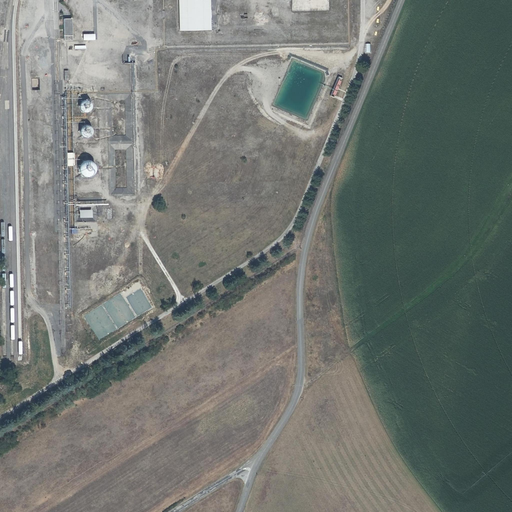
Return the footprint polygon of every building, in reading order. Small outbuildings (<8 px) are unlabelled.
[(177,0),(178,30),(210,29),(209,0),(177,0)] [(70,41),(70,20),(68,20),(62,20),(63,41),(70,41)] [(335,95),(340,81),(337,80),(331,94),(335,95)] [(80,101),(79,102),(78,103),(77,104),(77,105),(77,106),(77,107),(77,108),(77,109),(77,110),(78,111),(78,112),(79,112),(80,113),(81,113),(81,114),(82,114),(83,114),(84,114),(85,114),(86,113),(87,113),(87,112),(88,112),(89,111),(89,110),(89,109),(90,109),(90,108),(90,107),(90,106),(89,105),(89,104),(88,103),(88,102),(87,102),(86,101),(85,101),(84,101),(83,101),(82,101),(81,101),(80,101)] [(81,138),(82,138),(83,138),(84,139),(85,138),(86,138),(87,138),(87,137),(88,137),(89,136),(89,135),(90,135),(90,134),(90,133),(90,132),(90,131),(90,130),(89,129),(89,128),(88,127),(87,126),(86,126),(85,126),(84,126),(83,126),(82,126),(81,126),(80,127),(79,127),(79,128),(78,129),(78,130),(77,131),(77,132),(77,133),(77,134),(78,135),(79,136),(79,137),(80,137),(81,138)] [(93,169),(93,168),(93,167),(92,166),(92,165),(91,165),(91,164),(90,163),(89,162),(88,162),(87,162),(87,161),(86,161),(85,161),(84,161),(83,161),(82,161),(81,162),(80,162),(80,163),(79,163),(78,164),(77,165),(76,166),(76,167),(76,168),(76,169),(76,170),(76,171),(76,172),(76,173),(77,174),(77,175),(78,175),(78,176),(79,177),(80,177),(81,178),(82,178),(83,178),(84,178),(85,178),(86,178),(87,178),(88,178),(89,177),(90,176),(91,176),(91,175),(92,174),(92,173),(93,173),(93,172),(93,171),(93,170),(93,169)] [(91,217),(91,209),(78,210),(78,218),(91,217)]
